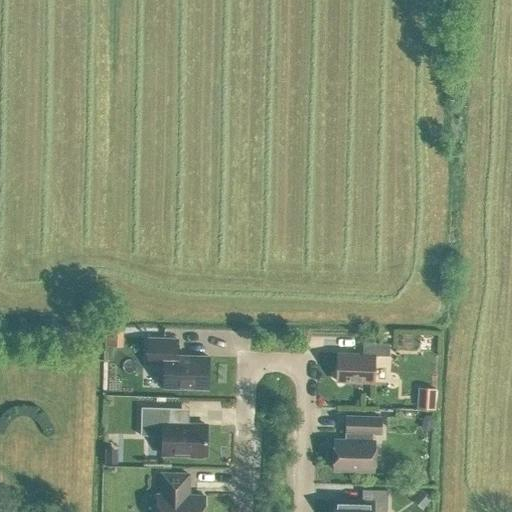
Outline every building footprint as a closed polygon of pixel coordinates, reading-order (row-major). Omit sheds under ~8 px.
[(176,339),(148,338),(147,364),(164,364),(163,387),(207,389),(208,356),(176,355),(176,339)] [(362,354),(337,354),(336,381),(372,382),(373,355),(389,356),(389,343),(363,342),(362,354)] [(423,382),(422,404),(441,405),(442,383),(423,382)] [(205,455),(206,425),(170,424),(170,408),(140,407),(140,435),(162,436),(161,454),(190,455),(190,457),(202,457),(202,455),(205,455)] [(425,414),(421,418),(421,426),(424,430),(429,430),(432,426),(433,418),(430,414),(425,414)] [(345,440),(334,439),(333,469),(372,470),(373,440),(371,440),(372,433),(379,434),(380,417),(346,416),(345,440)] [(104,448),(104,463),(117,463),(117,448),(104,448)] [(203,511),(204,495),(188,495),(188,474),(161,473),(160,494),(156,494),(155,511),(203,511)] [(422,509),(431,498),(421,488),(411,499),(422,509)] [(361,502),(332,501),(332,511),(386,511),(387,490),(362,489),(361,502)]
